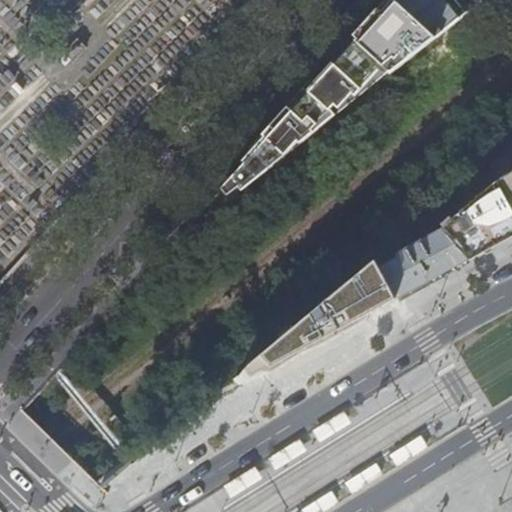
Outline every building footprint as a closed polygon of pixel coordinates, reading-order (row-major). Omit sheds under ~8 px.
[(393,0),(393,1),(437,38),(485,0),(393,0)] [(437,38),(393,1),(375,21),(356,42),(390,72),(392,73),(437,38)] [(65,50),(74,59),(87,45),(78,36),(65,50)] [(390,72),(356,42),(311,91),(247,162),(232,179),(242,191),(390,72)] [(511,173),(498,181),(511,205),(511,173)] [(431,213),(444,229),(471,260),(497,245),(511,237),(511,205),(498,181),(454,221),(452,219),(447,223),(436,208),(431,213)] [(434,280),(471,260),(444,229),(402,252),(401,252),(398,253),(397,259),(381,268),(399,299),(434,280)] [(222,406),(399,299),(381,268),(218,400),(222,406)] [(344,412),(312,432),(320,444),(352,424),(344,412)] [(421,437),(390,456),(397,468),(428,448),(421,437)] [(268,460),(275,472),(306,452),(299,440),(268,460)] [(376,465),(345,484),(352,496),(383,476),(376,465)] [(223,487),(231,499),(261,480),(254,468),(223,487)] [(300,511),(325,511),(339,504),(331,493),(300,511)]
